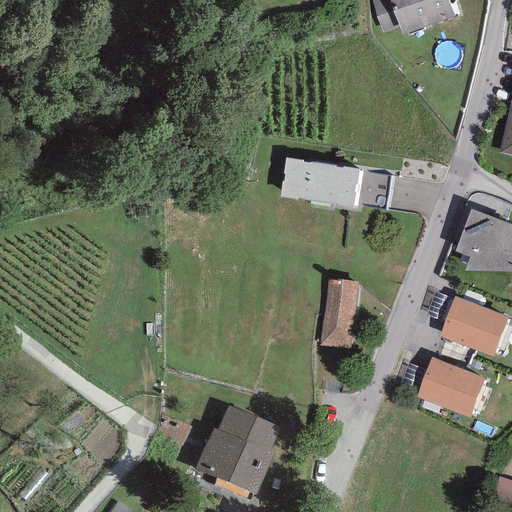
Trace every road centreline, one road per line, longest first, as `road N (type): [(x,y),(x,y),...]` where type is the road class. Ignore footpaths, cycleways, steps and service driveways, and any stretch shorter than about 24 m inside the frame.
road 1 (residential): [(327,511),(464,172),(511,0)]
road 2 (unclassified): [(0,323),(135,426),(131,454),(81,511)]
